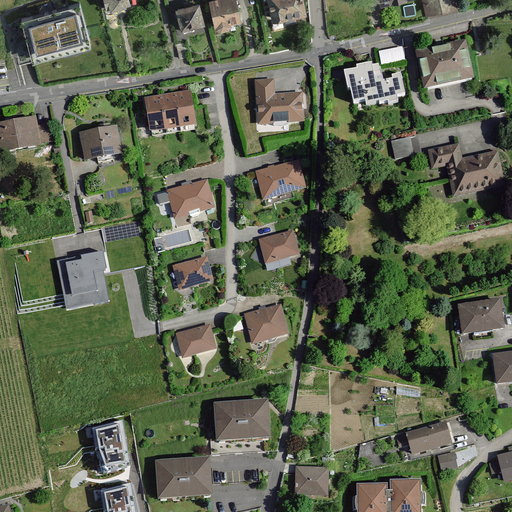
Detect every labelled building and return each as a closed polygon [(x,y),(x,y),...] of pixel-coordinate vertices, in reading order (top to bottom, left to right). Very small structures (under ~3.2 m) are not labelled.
[(106,0),(110,9),(138,0),(106,0)] [(202,0),(196,0),(178,5),(184,28),(208,21),(202,0)] [(241,0),(210,0),(218,27),(247,19),(241,0)] [(310,0),(270,0),(274,19),(312,11),(310,0)] [(383,0),(384,3),(396,0),(428,0),(432,14),(465,6),(463,0),(383,0)] [(43,6),(27,12),(29,16),(21,20),(24,28),(32,24),(38,39),(51,35),(49,29),(67,23),(61,6),(45,12),(43,6)] [(424,92),(474,81),(465,42),(415,53),(424,92)] [(407,59),(404,45),(380,50),(383,64),(407,59)] [(408,95),(405,74),(385,77),(382,62),(348,68),(355,108),(402,99),(401,96),(408,95)] [(258,126),(304,125),(303,94),(275,95),(274,80),(256,81),(258,126)] [(144,99),(149,132),(196,125),(191,92),(144,99)] [(39,116),(0,122),(0,139),(2,152),(52,144),(49,126),(41,127),(39,116)] [(83,163),(121,156),(116,127),(78,134),(83,163)] [(397,159),(416,154),(411,135),(392,140),(397,159)] [(419,135),(413,136),(416,153),(422,152),(419,135)] [(503,186),(497,152),(462,158),(460,145),(429,151),(433,170),(451,167),(456,195),(503,186)] [(255,172),(263,201),(305,189),(297,160),(255,172)] [(167,192),(175,221),(214,210),(206,181),(167,192)] [(264,266),(299,257),(292,231),(258,241),(264,266)] [(96,254),(47,265),(53,288),(79,282),(81,291),(103,285),(96,254)] [(177,292),(212,283),(205,258),(171,267),(177,292)] [(456,307),(460,337),(501,332),(497,302),(456,307)] [(244,313),(252,344),(290,334),(282,304),(244,313)] [(182,359),(217,350),(210,325),(176,334),(182,359)] [(511,355),(491,358),(495,388),(511,385),(511,355)] [(215,403),(217,438),(269,436),(268,401),(215,403)] [(106,471),(133,463),(120,419),(93,428),(106,471)] [(413,456),(454,444),(447,422),(397,437),(400,450),(411,446),(413,456)] [(456,450),(439,454),(443,468),(459,464),(456,450)] [(511,452),(501,456),(508,483),(511,482),(511,452)] [(155,459),(156,495),(209,493),(207,457),(155,459)] [(295,496),(329,496),(329,468),(295,468),(295,496)] [(392,480),(391,511),(421,511),(422,480),(392,480)] [(359,483),(358,511),(387,511),(388,484),(359,483)] [(136,511),(133,484),(104,488),(107,511),(136,511)]
